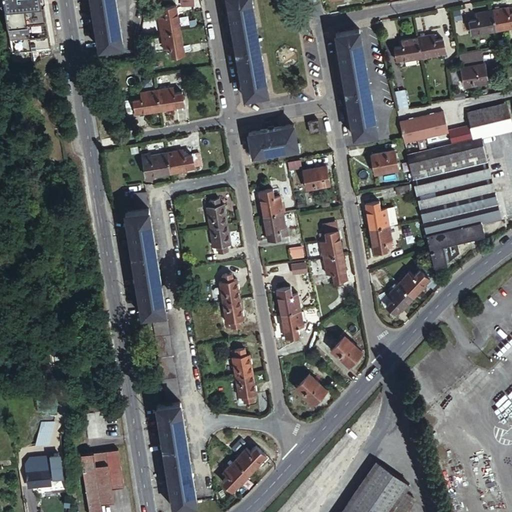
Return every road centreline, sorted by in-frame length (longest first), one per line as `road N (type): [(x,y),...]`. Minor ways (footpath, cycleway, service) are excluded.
road 1 (tertiary): [(63,0),(146,511)]
road 2 (residential): [(241,176),(161,192),(192,420),(282,425)]
road 3 (residential): [(332,100),(369,317),(387,359)]
road 4 (residential): [(282,425),(241,176)]
road 5 (tertiary): [(387,359),(460,282),(511,242)]
road 6 (residential): [(319,23),(446,0)]
road 7 (tertiary): [(303,450),(387,359)]
road 8 (residential): [(230,119),(213,0)]
